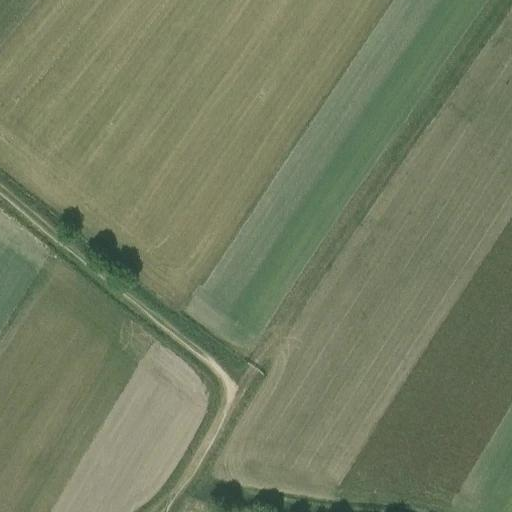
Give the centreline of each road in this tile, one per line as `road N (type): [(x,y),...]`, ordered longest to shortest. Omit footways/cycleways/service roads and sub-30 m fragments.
road 1 (track): [(243,387),(0,180)]
road 2 (track): [(176,511),(243,387)]
